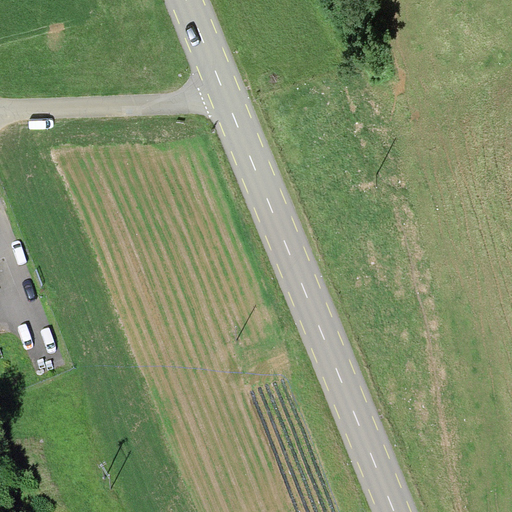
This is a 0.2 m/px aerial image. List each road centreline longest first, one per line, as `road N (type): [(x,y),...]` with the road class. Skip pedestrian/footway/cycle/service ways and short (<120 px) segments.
road 1 (tertiary): [(394,511),(186,0)]
road 2 (track): [(0,118),(226,98)]
